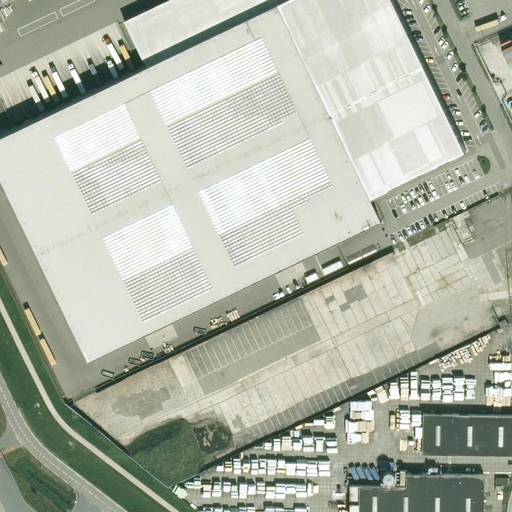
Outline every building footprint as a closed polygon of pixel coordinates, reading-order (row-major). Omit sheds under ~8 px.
[(0,133),(0,178),(86,359),(360,228),(379,218),(275,1),(0,133)] [(289,297),(285,308),(296,312),(296,328),(310,334),(278,334),(293,339),(276,346),(276,365),(325,347),(331,331),(339,352),(347,349),(341,363),(348,365),(384,352),(356,341),(348,361),(349,330),(364,324),(364,315),(393,316),(399,301),(395,290),(386,290),(386,298),(368,298),(381,266),(399,266),(417,312),(472,291),(452,237),(289,297)] [(471,262),(483,293),(508,283),(501,266),(504,265),(498,251),(471,262)] [(506,317),(499,320),(501,325),(509,322),(506,317)] [(366,366),(354,369),(355,375),(368,372),(366,366)] [(422,452),(511,453),(511,413),(423,412),(422,452)] [(482,511),(484,473),(404,472),(404,484),(359,483),(357,511),(482,511)] [(350,488),(350,501),(358,502),(358,488),(350,488)]
